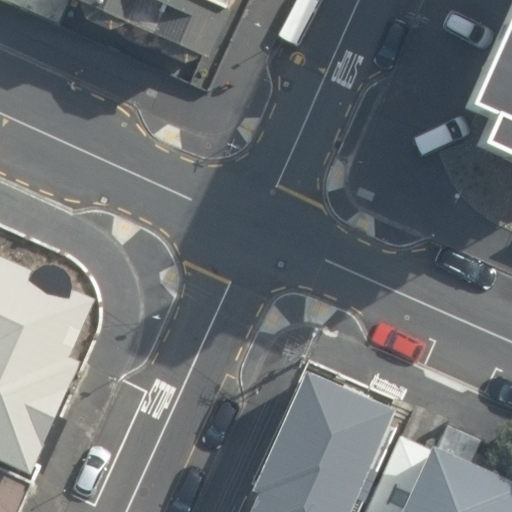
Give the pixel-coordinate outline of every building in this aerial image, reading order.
[(0,0),(63,27),(74,0),(0,0)] [(82,0),(87,2),(82,13),(89,17),(94,34),(118,43),(135,37),(163,50),(170,65),(194,74),(209,67),(218,70),(246,0),(82,0)] [(511,0),(510,0),(467,102),(483,109),(471,138),(511,155),(511,0)] [(0,511),(26,511),(39,485),(35,483),(37,478),(87,366),(76,362),(100,304),(78,295),(79,289),(77,284),(74,277),(67,273),(58,271),(50,272),(40,277),(0,258),(0,511)] [(355,511),(400,412),(317,375),(254,511),(355,511)] [(396,511),(428,442),(398,429),(360,511),(396,511)] [(510,511),(511,509),(511,476),(429,440),(428,442),(396,511),(510,511)]
